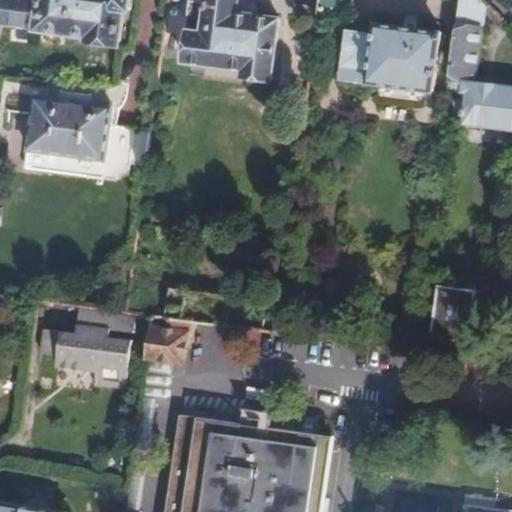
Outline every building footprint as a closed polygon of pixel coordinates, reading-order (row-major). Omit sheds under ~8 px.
[(0,0),(0,20),(7,21),(9,0),(0,0)] [(9,0),(7,21),(6,22),(50,28),(48,40),(67,43),(70,31),(95,34),(94,38),(122,42),(127,10),(133,11),(134,0),(9,0)] [(258,17),(260,0),(258,0),(196,0),(196,2),(194,1),(190,34),(194,34),(191,61),(249,69),(248,77),(273,80),(281,20),(258,17)] [(322,0),(321,13),(344,15),(345,0),(322,0)] [(511,131),(511,90),(482,86),(493,7),(486,0),(463,0),(452,93),(470,96),(468,103),(462,102),(460,117),(473,119),(473,127),(511,131)] [(378,37),(364,35),(351,33),(343,80),(435,91),(443,33),(380,25),(378,37)] [(109,163),(149,169),(153,134),(130,131),(114,128),(116,107),(40,95),(31,168),(107,178),(109,163)] [(477,289),(442,285),(436,337),(471,341),(477,289)] [(163,312),(162,318),(193,322),(229,326),(234,297),(175,289),(172,313),(163,312)] [(139,339),(143,315),(130,313),(86,307),(82,336),(51,331),(48,356),(65,359),(63,370),(103,375),(101,389),(132,393),(138,345),(116,342),(117,335),(139,339)] [(258,330),(279,333),(281,318),(270,316),(267,320),(260,320),(258,330)] [(162,318),(157,317),(151,358),(166,360),(185,363),(193,322),(162,318)] [(166,360),(151,358),(136,462),(149,464),(166,360)] [(245,424),(182,414),(167,511),(324,511),(335,438),(275,428),(276,412),(247,408),(245,424)] [(62,511),(0,502),(0,511),(62,511)]
